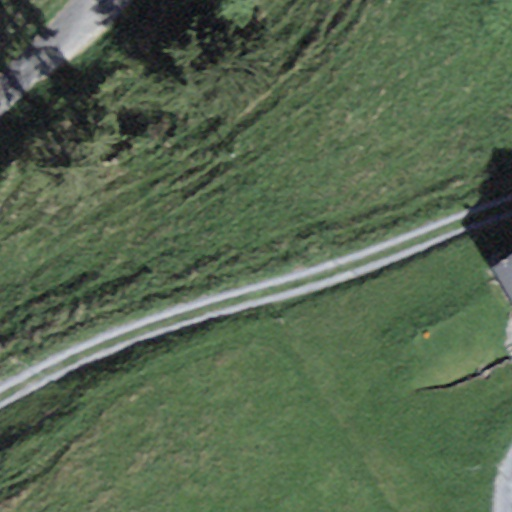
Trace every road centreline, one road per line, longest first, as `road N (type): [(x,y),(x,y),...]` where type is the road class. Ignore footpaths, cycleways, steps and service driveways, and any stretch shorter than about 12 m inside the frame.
road 1 (track): [(511,205),(92,350),(0,397)]
road 2 (unclassified): [(0,95),(95,0)]
